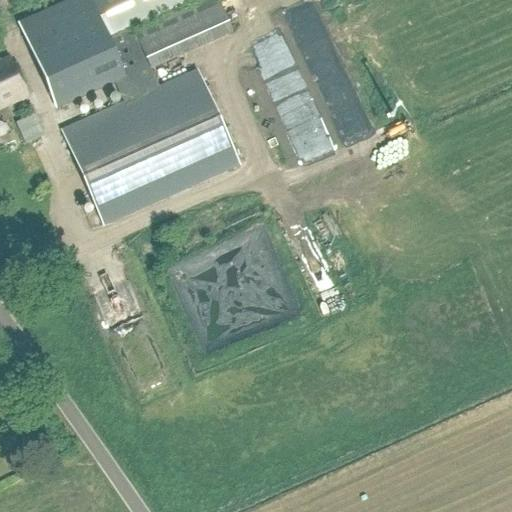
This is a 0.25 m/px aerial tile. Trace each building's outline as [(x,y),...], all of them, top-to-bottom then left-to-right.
[(90,0),(74,0),(20,24),(57,109),(114,85),(122,105),(60,132),(100,225),(238,166),(197,71),(157,89),(149,70),(231,35),(216,0),(92,0),(91,1),(90,0)] [(0,109),(27,97),(11,59),(0,64),(0,109)] [(15,149),(38,140),(29,119),(7,128),(15,149)] [(287,311),(261,235),(172,265),(198,342),(287,311)] [(108,308),(102,286),(97,288),(91,267),(84,269),(96,312),(108,308)] [(304,290),(309,301),(330,291),(325,280),(304,290)]
